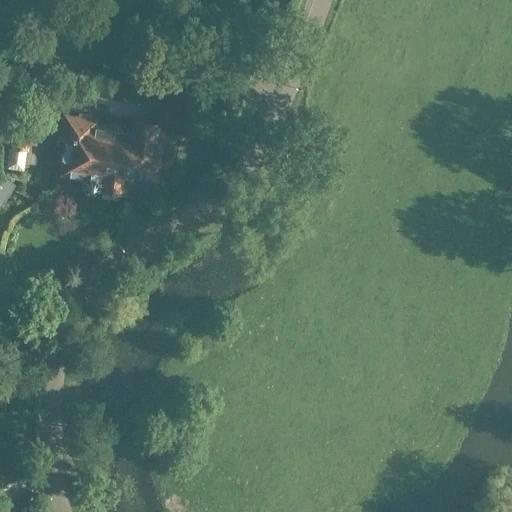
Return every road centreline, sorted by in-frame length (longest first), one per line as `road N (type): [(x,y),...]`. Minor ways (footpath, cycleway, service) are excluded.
road 1 (residential): [(291,76),(262,149),(226,190),(86,276),(69,302),(51,380),(60,511)]
road 2 (residential): [(291,76),(0,51)]
